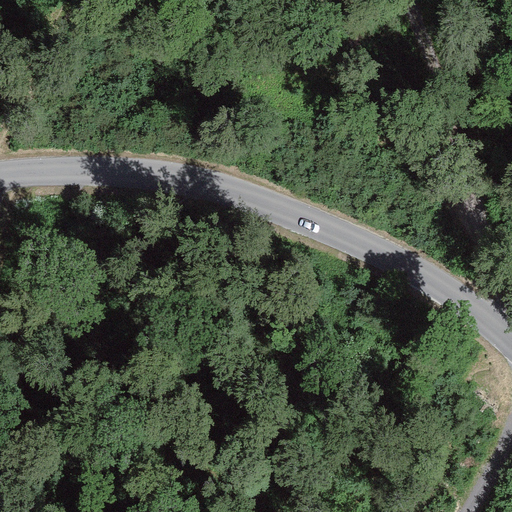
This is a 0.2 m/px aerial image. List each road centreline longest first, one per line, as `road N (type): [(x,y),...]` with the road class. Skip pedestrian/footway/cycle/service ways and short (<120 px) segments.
road 1 (unclassified): [(0,175),(157,174),(240,194),(419,274),(511,342)]
road 2 (track): [(414,0),(511,307)]
